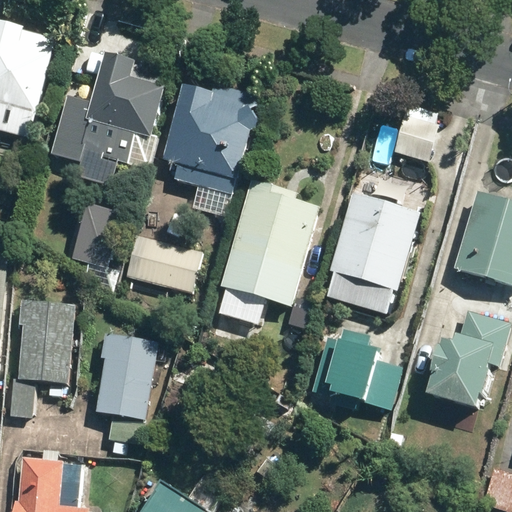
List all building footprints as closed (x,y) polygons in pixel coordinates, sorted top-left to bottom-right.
[(64,41),(0,24),(0,120),(12,124),(16,111),(43,118),(64,41)] [(92,123),(96,124),(88,153),(133,165),(141,136),(158,141),(176,73),(110,56),(109,62),(89,57),(79,95),(98,100),(92,123)] [(218,96),(189,88),(168,163),(184,167),(180,181),(238,197),(265,100),(220,88),(218,96)] [(452,130),(410,117),(399,153),(440,166),(452,130)] [(91,169),(59,160),(51,187),(83,196),(91,169)] [(304,197),(257,184),(227,290),(297,309),(324,211),(301,204),(304,197)] [(511,203),(483,195),(459,272),(511,288),(511,203)] [(425,215),(357,196),(335,274),(338,275),(331,301),(392,317),(399,293),(403,294),(425,215)] [(209,254),(143,238),(133,278),(199,294),(209,254)] [(0,254),(0,377),(3,378),(12,256),(0,254)] [(273,307),(227,294),(215,334),(262,347),(273,307)] [(82,307),(27,303),(26,327),(30,327),(26,380),(19,379),(16,417),(39,418),(41,383),(76,385),(82,307)] [(462,348),(448,344),(433,398),(483,411),(496,365),(504,368),(511,338),(511,324),(472,313),(462,348)] [(345,343),(332,339),(317,392),(396,415),(409,370),(383,363),(387,348),(374,344),(376,340),(349,332),(345,343)] [(164,342),(111,334),(107,359),(111,360),(103,415),(119,417),(116,442),(149,446),(164,342)] [(26,504),(22,503),(21,511),(94,511),(95,510),(63,507),(67,464),(30,460),(26,504)] [(511,471),(498,468),(487,504),(511,511),(511,471)] [(211,511),(170,484),(150,511),(211,511)]
